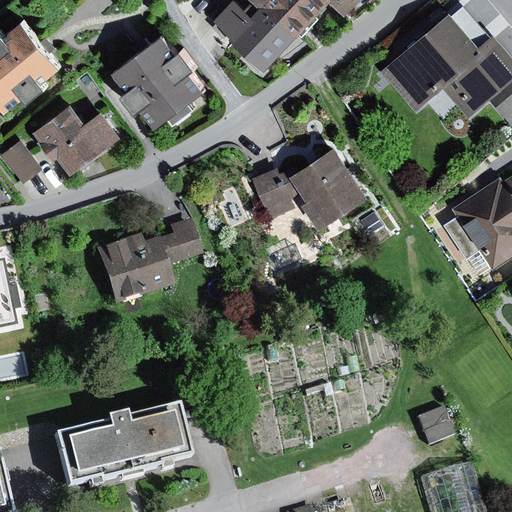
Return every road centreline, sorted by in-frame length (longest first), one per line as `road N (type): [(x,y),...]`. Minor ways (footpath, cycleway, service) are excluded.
road 1 (residential): [(403,0),(249,116),(167,164),(0,219)]
road 2 (residential): [(212,511),(387,456)]
